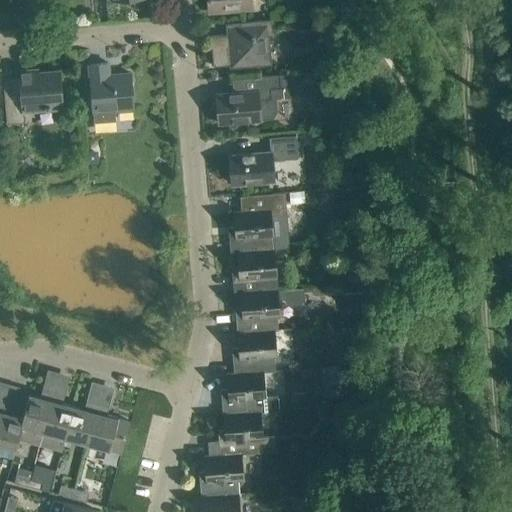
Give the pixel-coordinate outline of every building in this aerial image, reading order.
[(208,0),(209,12),(251,8),(249,0),(208,0)] [(270,19),(232,22),(233,34),(211,36),(214,65),(235,64),(236,66),(269,63),(266,36),(272,36),(270,19)] [(89,64),(93,112),(94,122),(116,120),(115,110),(134,109),(131,73),(109,75),(108,63),(89,64)] [(63,106),(60,70),(39,71),(39,68),(19,70),(21,86),(5,87),(4,77),(3,77),(7,124),(26,123),(25,110),(63,106)] [(277,110),(276,98),(280,98),(279,96),(313,93),(311,71),(256,76),(258,90),(216,93),(219,123),(260,119),(273,117),(277,110)] [(229,154),(232,184),(273,181),(272,161),(297,158),(295,135),(270,137),(271,151),(229,154)] [(89,148),(86,151),(87,156),(90,159),(94,158),(97,155),(97,150),(93,148),(89,148)] [(231,253),(238,252),(275,249),(272,216),(283,215),(287,211),(286,192),(240,196),(242,210),(234,210),(234,212),(235,212),(236,226),(229,227),(231,253)] [(362,246),(343,247),(345,279),(365,278),(362,246)] [(278,289),(275,249),(238,252),(240,266),(232,267),(234,293),(242,292),(278,289)] [(366,281),(342,283),(343,292),(367,290),(366,281)] [(280,316),(278,299),(286,298),(286,301),(288,304),(290,306),(305,304),(304,287),(278,289),(242,292),(243,306),(235,307),(238,333),(239,333),(275,330),(275,331),(278,330),(277,316),(280,316)] [(276,356),(275,331),(275,330),(239,333),(240,347),(232,347),(234,372),(234,373),(263,371),(275,370),(274,356),(276,356)] [(340,365),(324,366),(325,394),(341,393),(340,365)] [(265,395),(263,371),(234,373),(234,372),(226,372),(226,374),(228,374),(229,388),(221,389),(223,414),(225,414),(261,411),(261,412),(264,412),(264,410),(280,410),(279,394),(265,395)] [(40,445),(54,391),(47,389),(44,398),(29,393),(23,417),(20,425),(21,425),(18,440),(40,445)] [(65,437),(74,405),(59,401),(61,393),(54,391),(40,445),(62,451),(66,437),(65,437)] [(87,443),(98,403),(91,401),(89,410),(74,405),(65,437),(66,437),(87,443)] [(20,425),(23,417),(8,413),(11,404),(4,402),(0,415),(0,443),(16,448),(18,440),(21,425),(20,425)] [(121,452),(130,421),(103,413),(105,404),(98,403),(87,443),(121,452)] [(327,407),(324,410),(325,414),(328,416),(332,416),(334,413),(334,409),(331,406),(327,407)] [(263,439),(261,412),(261,411),(225,414),(226,428),(218,429),(219,440),(208,441),(209,454),(220,454),(220,455),(242,453),(242,454),(275,451),(274,438),(263,439)] [(244,480),(242,454),(242,453),(220,455),(220,454),(209,454),(204,454),(204,456),(206,456),(207,470),(199,471),(201,497),(202,497),(238,493),(237,480),(244,480)] [(28,486),(31,477),(16,473),(14,482),(28,486)] [(318,474),(306,475),(307,485),(318,485),(318,474)] [(42,490),(45,480),(31,477),(28,486),(42,490)] [(72,498),(75,488),(61,485),(58,494),(72,498)] [(86,501),(89,492),(75,488),(72,498),(86,501)] [(239,511),(238,493),(202,497),(204,511),(196,511),(239,511)] [(12,511),(13,511),(18,498),(9,496),(5,510),(12,511)] [(49,511),(95,511),(96,510),(54,498),(49,511)]
